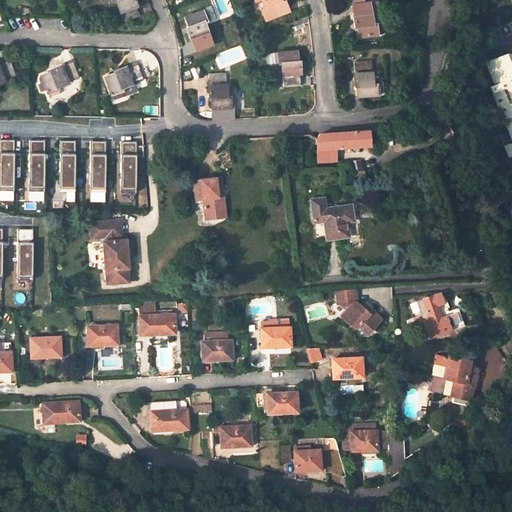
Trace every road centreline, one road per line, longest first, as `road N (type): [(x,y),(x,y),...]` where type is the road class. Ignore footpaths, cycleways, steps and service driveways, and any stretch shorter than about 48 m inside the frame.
road 1 (residential): [(95,386),(149,450),(346,497),(503,437)]
road 2 (residential): [(511,342),(443,123),(426,105)]
road 3 (residential): [(325,121),(188,126),(173,113),(164,45)]
road 4 (residential): [(95,386),(308,374)]
road 5 (residential): [(0,41),(164,45)]
road 6 (residential): [(325,121),(310,0)]
